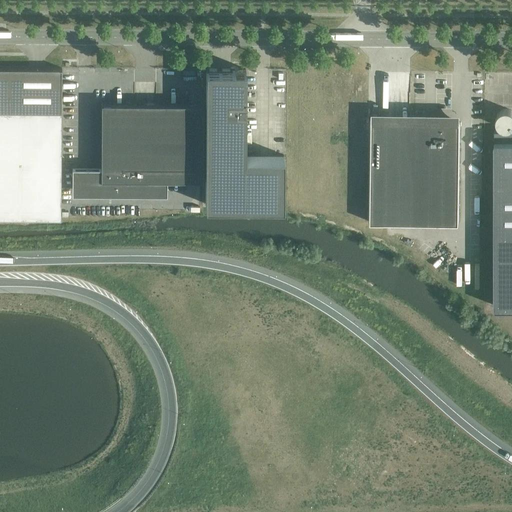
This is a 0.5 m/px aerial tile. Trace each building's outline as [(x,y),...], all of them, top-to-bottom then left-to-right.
[(245,154),(246,68),(230,68),(206,68),(205,204),(283,204),(284,154),(245,154)] [(203,179),(203,102),(101,102),(101,166),(72,166),(72,193),(167,193),(167,179),(203,179)] [(511,110),(510,109),(509,109),(508,109),(506,109),(505,109),(504,109),(503,109),(502,110),(500,111),(499,112),(498,113),(497,114),(497,115),(497,116),(496,117),(496,118),(496,119),(496,120),(497,122),(497,123),(498,124),(498,125),(499,126),(500,127),(501,127),(503,128),(504,128),(505,129),(506,129),(508,129),(509,129),(509,128),(510,128),(511,127),(511,110)] [(0,216),(61,217),(61,111),(0,110),(0,216)] [(460,122),(459,122),(453,122),(444,122),(422,121),(410,121),(379,121),(372,121),(369,121),(368,221),(388,221),(459,222),(460,122)] [(511,129),(495,129),(495,286),(495,305),(495,306),(496,306),(511,306),(511,129)]
